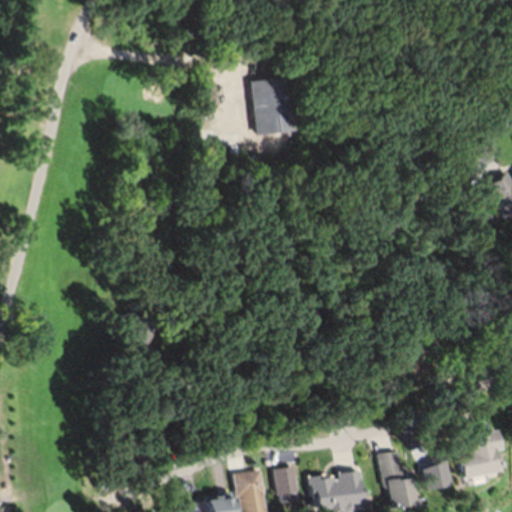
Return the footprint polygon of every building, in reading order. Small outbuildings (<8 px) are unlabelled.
[(253,143),(290,139),(284,83),(247,87),(253,143)] [(511,209),(511,182),(504,185),(502,179),(488,185),(500,214),(511,209)] [(451,486),(488,478),(484,457),(490,456),(486,437),(458,443),(461,460),(446,463),(451,486)] [(225,466),(226,511),(255,511),(255,476),(241,476),(241,466),(225,466)] [(290,511),(290,474),(271,474),(271,511),(290,511)] [(354,511),(352,479),(302,482),(304,511),(312,511),(323,511),(354,511)] [(199,511),(219,511),(215,483),(196,485),(199,511)] [(379,511),(404,511),(404,486),(379,486),(379,511)]
